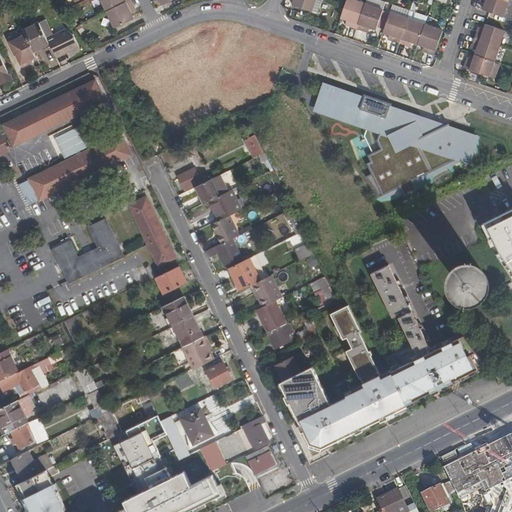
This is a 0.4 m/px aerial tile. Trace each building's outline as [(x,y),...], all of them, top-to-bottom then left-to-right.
[(101,0),(107,11),(115,27),(134,18),(131,12),(129,8),(131,7),(134,6),(130,0),(101,0)] [(294,0),(293,4),(311,11),(315,0),(294,0)] [(341,17),(348,19),(351,21),(350,23),(349,25),(357,28),(364,30),(364,28),(365,26),(369,27),(376,29),(383,9),(366,3),(356,0),(346,0),(345,5),(341,17)] [(486,0),(485,3),(483,9),(503,16),(503,15),(508,0),(486,0)] [(511,0),(508,0),(503,15),(509,17),(511,8),(511,0)] [(384,31),(389,33),(393,35),(392,38),(392,40),(400,42),(406,44),(406,42),(407,40),(412,41),(419,44),(425,46),(428,47),(428,50),(427,52),(435,55),(443,30),(425,24),(408,18),(390,12),(384,31)] [(33,52),(49,44),(46,38),(39,23),(23,31),(25,35),(33,52)] [(484,28),(478,26),(475,37),(471,47),(477,50),(476,54),(474,59),(468,57),(464,68),(489,76),(494,61),(500,45),(505,30),(486,23),(484,28)] [(66,28),(46,38),(49,44),(56,58),(79,47),(74,38),(66,28)] [(25,35),(10,42),(22,67),(29,63),(28,61),(31,60),(36,57),(33,52),(25,35)] [(0,84),(11,79),(0,56),(0,84)] [(105,101),(95,80),(3,125),(13,146),(105,101)] [(480,136),(323,82),(314,111),(379,133),(377,139),(381,149),(368,155),(371,162),(367,164),(371,174),(366,178),(382,199),(402,189),(404,195),(418,189),(415,183),(460,161),(470,165),(480,136)] [(177,143),(174,136),(163,123),(152,128),(157,140),(158,140),(163,149),(170,146),(170,147),(177,143)] [(66,159),(93,146),(83,125),(56,138),(66,159)] [(0,129),(0,155),(10,150),(0,129)] [(132,155),(122,134),(30,179),(40,200),(132,155)] [(254,156),(265,151),(257,135),(246,140),(254,156)] [(193,164),(177,171),(185,190),(202,182),(193,164)] [(220,196),(212,179),(197,186),(205,203),(209,201),(220,196)] [(209,201),(219,221),(230,215),(242,209),(232,190),(220,196),(209,201)] [(176,257),(147,197),(129,205),(158,266),(176,257)] [(239,235),(230,215),(219,221),(212,224),(222,243),(239,235)] [(79,258),(74,249),(57,257),(69,282),(123,256),(105,220),(89,228),(99,248),(79,258)] [(292,237),(302,260),(315,254),(304,231),(292,237)] [(218,247),(217,246),(206,251),(209,257),(218,253),(217,251),(219,250),(226,265),(241,257),(233,241),(218,247)] [(317,256),(308,259),(311,268),(320,265),(317,256)] [(260,280),(249,258),(229,268),(240,290),(253,283),(260,280)] [(187,282),(179,266),(156,277),(164,293),(187,282)] [(463,288),(466,291),(470,292),(475,292),(479,290),(482,287),(484,283),(484,279),(483,275),(481,271),(477,269),(473,268),(468,269),(465,270),(462,273),(461,277),(460,281),(461,285),(463,288)] [(283,381),(281,382),(317,455),(328,459),(413,416),(410,409),(490,373),(468,340),(434,354),(394,271),(376,278),(398,323),(402,321),(416,352),(389,364),(392,369),(381,374),(349,304),(331,313),(337,325),(333,326),(339,341),(347,337),(352,347),(348,349),(364,386),(330,404),(312,366),(302,371),(283,381)] [(259,298),(263,307),(277,301),(282,298),(270,275),(260,280),(253,283),(260,298),(259,298)] [(323,290),(329,302),(334,300),(337,299),(326,277),(319,281),(323,290)] [(312,284),(316,294),(323,290),(319,281),(312,284)] [(191,313),(182,296),(164,305),(169,316),(172,323),(191,313)] [(263,307),(257,310),(268,332),(287,322),(277,301),(263,307)] [(99,315),(110,310),(107,303),(95,308),(99,315)] [(172,323),(174,326),(192,316),(191,313),(172,323)] [(174,326),(178,334),(184,346),(202,337),(192,316),(174,326)] [(294,332),(289,322),(287,322),(268,332),(267,332),(275,349),(292,341),(289,335),(294,332)] [(174,336),(178,334),(174,326),(170,328),(174,336)] [(213,359),(202,337),(184,346),(183,346),(194,369),(213,359)] [(71,355),(68,348),(37,362),(41,370),(71,355)] [(0,380),(18,372),(7,349),(0,352),(0,380)] [(275,365),(283,381),(302,371),(294,356),(275,365)] [(31,366),(42,388),(48,385),(41,370),(37,362),(31,366)] [(232,379),(223,362),(207,370),(216,387),(232,379)] [(15,386),(21,398),(29,394),(42,388),(31,366),(18,372),(0,380),(0,382),(5,392),(15,386)] [(76,371),(87,394),(89,393),(98,389),(98,388),(95,382),(88,368),(87,366),(76,371)] [(193,383),(188,372),(173,379),(179,390),(193,383)] [(104,378),(95,382),(98,388),(107,384),(104,378)] [(98,412),(100,415),(109,411),(109,410),(98,389),(89,393),(91,398),(89,400),(91,404),(94,403),(96,406),(101,403),(104,409),(98,412)] [(35,407),(29,394),(21,398),(17,400),(25,415),(31,412),(35,407)] [(236,403),(238,410),(253,404),(250,398),(236,403)] [(25,415),(17,400),(0,408),(0,424),(5,434),(29,423),(25,415)] [(214,434),(201,408),(181,418),(194,444),(214,434)] [(153,438),(166,431),(161,420),(158,415),(127,430),(130,437),(114,444),(138,493),(125,499),(128,506),(130,511),(185,511),(222,494),(213,475),(192,485),(185,471),(172,477),(153,438)] [(176,422),(172,415),(161,420),(166,431),(175,449),(180,459),(190,454),(191,453),(187,446),(184,447),(173,423),(176,422)] [(255,445),(268,438),(261,424),(264,423),(267,421),(264,416),(245,425),(255,445)] [(218,433),(228,429),(223,418),(214,422),(218,433)] [(261,424),(268,438),(271,437),(264,423),(261,424)] [(104,431),(108,439),(120,433),(116,425),(104,431)] [(12,433),(14,437),(17,443),(19,447),(33,441),(26,426),(12,433)] [(511,449),(507,440),(499,444),(506,458),(509,465),(511,464),(511,449)] [(217,442),(201,450),(212,472),(228,465),(217,442)] [(489,470),(495,481),(509,466),(509,465),(506,458),(504,459),(497,444),(481,452),(484,458),(476,462),(481,474),(483,473),(489,470)] [(267,453),(264,447),(246,456),(249,462),(267,453)] [(13,458),(24,480),(30,477),(40,473),(34,460),(29,450),(13,458)] [(267,453),(249,462),(255,475),(277,463),(271,451),(267,453)] [(48,453),(34,460),(40,473),(50,468),(53,466),(54,466),(48,453)] [(53,474),(71,466),(68,459),(54,466),(53,466),(50,468),(53,474)] [(20,482),(27,496),(56,481),(53,474),(50,468),(40,473),(30,477),(24,480),(20,482)] [(489,470),(483,473),(490,487),(495,481),(489,470)] [(130,511),(128,506),(114,511),(68,511),(66,508),(69,507),(56,481),(27,496),(24,497),(30,511),(130,511)] [(441,486),(423,496),(430,511),(433,511),(450,504),(441,486)] [(464,488),(457,492),(466,511),(467,511),(474,506),(464,488)] [(408,511),(398,490),(378,499),(384,511),(408,511)] [(511,511),(511,492),(504,490),(496,511),(511,511)]
